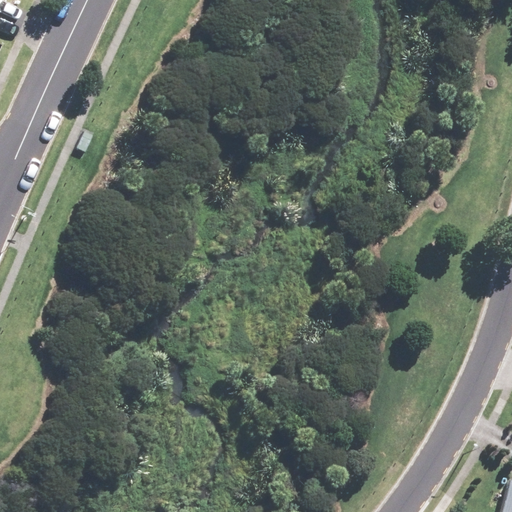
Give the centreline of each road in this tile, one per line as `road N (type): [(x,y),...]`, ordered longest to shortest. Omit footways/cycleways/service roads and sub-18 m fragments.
road 1 (residential): [(396,511),(481,373),(511,280)]
road 2 (residential): [(86,0),(0,185)]
